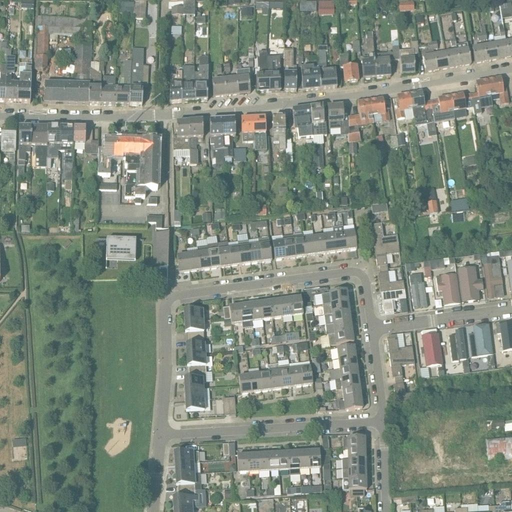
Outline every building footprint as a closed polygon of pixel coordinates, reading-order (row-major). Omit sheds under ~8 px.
[(335,15),(335,1),(319,1),(319,15),(335,15)] [(133,19),(145,20),(146,2),(137,2),(134,2),(134,9),(133,19)] [(182,16),(194,16),(194,2),(192,2),(182,2),(182,9),(182,16)] [(300,3),(300,13),(317,13),(317,3),(300,3)] [(501,14),(511,12),(511,11),(510,4),(499,7),(501,14)] [(508,59),(505,43),(505,38),(502,26),(498,27),(500,44),(494,45),(497,61),(508,59)] [(172,27),(172,35),(182,35),(182,28),(172,27)] [(425,74),(436,72),(433,56),(432,51),(431,44),(427,45),(428,52),(427,52),(428,57),(422,58),(425,74)] [(497,61),(494,45),(483,47),(486,63),(497,61)] [(474,65),(486,63),(483,47),(471,49),(474,65)] [(375,79),(389,78),(388,62),(399,62),(399,60),(398,49),(391,49),(392,55),(373,57),(373,58),(375,79)] [(131,63),(129,107),(141,108),(143,51),(132,50),(132,63),(131,63)] [(336,90),(336,89),(335,71),(326,71),(326,67),(324,68),(324,50),(317,50),(319,73),(318,73),(320,91),(336,90)] [(470,66),(467,50),(456,52),(459,68),(470,66)] [(279,93),(278,75),(273,76),(272,62),(272,52),(265,53),(267,94),(279,93)] [(295,93),(295,92),(295,68),(292,68),(292,52),(283,52),(283,93),(295,93)] [(448,70),(459,68),(456,52),(445,54),(448,70)] [(256,94),(267,94),(265,53),(260,53),(260,63),(261,76),(255,77),(256,94)] [(445,54),(438,55),(433,56),(436,72),(448,70),(445,54)] [(100,106),(100,90),(101,73),(103,73),(104,56),(99,56),(99,65),(90,64),(89,106),(100,106)] [(339,70),(343,69),(344,84),(357,83),(355,67),(347,68),(347,60),(346,60),(346,56),(339,57),(339,70)] [(15,58),(6,57),(6,63),(6,66),(4,104),(17,104),(18,85),(11,85),(11,74),(14,74),(15,58)] [(36,57),(35,71),(43,72),(47,69),(47,58),(36,57)] [(298,92),(320,91),(318,73),(314,73),(313,68),(301,69),(301,65),(302,65),(302,57),(298,57),(298,92)] [(207,103),(206,85),(207,85),(207,58),(198,58),(198,69),(197,78),(200,78),(200,85),(194,85),(194,103),(207,103)] [(375,79),(373,58),(361,59),(363,80),(375,79)] [(400,77),(414,76),(413,60),(407,60),(399,60),(399,62),(400,77)] [(90,64),(90,62),(75,62),(75,77),(76,77),(76,85),(44,84),(43,105),(89,106),(90,64)] [(114,107),(129,107),(131,63),(125,63),(122,66),(121,80),(118,84),(118,91),(115,90),(114,107)] [(17,104),(29,105),(31,65),(18,65),(18,76),(20,76),(20,85),(18,85),(17,104)] [(194,103),(194,85),(193,71),(193,68),(181,68),(181,74),(181,104),(194,103)] [(169,105),(181,104),(181,74),(175,74),(175,78),(169,78),(169,105)] [(100,106),(114,107),(115,90),(114,90),(115,78),(108,78),(103,78),(103,86),(103,90),(100,90),(100,106)] [(237,96),(249,95),(248,78),(235,79),(237,96)] [(225,97),(237,96),(235,79),(223,80),(225,97)] [(213,99),(225,97),(223,80),(211,81),(213,99)] [(500,103),(507,102),(504,86),(501,87),(500,80),(487,82),(490,98),(499,97),(500,103)] [(478,100),(490,98),(487,82),(475,84),(477,95),(470,96),(471,105),(472,110),(479,109),(478,100)] [(436,138),(432,117),(430,103),(423,104),(421,94),(409,96),(412,112),(413,124),(425,121),(428,140),(436,138)] [(403,114),(412,112),(409,96),(396,98),(398,111),(395,112),(397,121),(404,120),(403,114)] [(464,106),(471,105),(470,96),(463,97),(462,96),(450,99),(453,114),(465,112),(464,106)] [(440,117),(453,114),(450,99),(437,101),(437,102),(430,103),(432,117),(440,116),(440,117)] [(381,124),(389,123),(388,113),(385,114),(383,101),(370,103),(373,125),(381,124)] [(348,123),(348,129),(373,126),(373,125),(370,103),(357,105),(359,117),(347,119),(348,123)] [(338,138),(346,137),(346,136),(349,136),(348,129),(348,123),(342,123),(341,107),(327,108),(328,125),(337,124),(338,138)] [(309,109),(312,133),(318,133),(319,140),(324,139),(323,119),(322,108),(309,109)] [(301,143),(306,142),(312,142),(312,133),(309,109),(291,111),(294,129),(294,134),(301,134),(301,143)] [(285,152),(284,140),(284,119),(272,119),(273,145),(278,145),(278,152),(285,152)] [(248,137),(253,136),(252,120),(240,121),(241,137),(242,142),(248,142),(248,137)] [(265,135),(264,120),(252,120),(253,136),(259,136),(259,142),(265,141),(265,135)] [(221,122),(223,152),(225,152),(232,151),(231,144),(230,144),(230,140),(235,139),(234,121),(221,122)] [(220,152),(223,152),(221,122),(209,122),(210,140),(214,140),(214,145),(213,145),(213,152),(220,152)] [(196,167),(196,165),(195,147),(195,141),(202,140),(201,123),(188,124),(189,153),(189,167),(196,167)] [(173,153),(189,153),(188,124),(176,125),(176,138),(172,138),(173,153)] [(18,129),(18,167),(24,167),(24,163),(25,163),(25,154),(30,154),(30,148),(31,129),(18,129)] [(40,169),(46,170),(47,129),(31,129),(30,148),(35,148),(35,158),(40,158),(40,169)] [(60,160),(60,153),(61,129),(47,129),(46,170),(50,169),(50,160),(60,160)] [(61,129),(60,153),(64,153),(64,166),(72,166),(73,147),(73,129),(61,129)] [(92,157),(98,157),(98,152),(98,143),(90,143),(91,130),(88,130),(73,129),(73,147),(84,147),(84,155),(86,157),(92,157)] [(349,136),(346,136),(346,137),(347,144),(347,145),(356,144),(359,143),(358,134),(349,136)] [(1,155),(9,155),(14,155),(15,137),(1,136),(1,155)] [(391,149),(397,148),(395,138),(389,139),(391,149)] [(104,152),(98,152),(98,157),(97,178),(103,179),(109,179),(110,161),(122,162),(122,160),(124,160),(125,143),(104,142),(104,152)] [(157,192),(158,144),(125,143),(124,160),(124,170),(126,170),(126,188),(124,188),(124,200),(135,200),(140,200),(144,200),(144,192),(157,192)] [(321,150),(313,151),(313,158),(314,170),(323,169),(321,150)] [(430,223),(438,221),(435,203),(442,202),(440,189),(425,191),(430,223)] [(469,211),(467,200),(450,203),(452,213),(469,211)] [(372,216),(383,214),(382,205),(371,207),(372,216)] [(255,217),(266,217),(266,208),(255,208),(255,217)] [(511,211),(490,215),(492,227),(511,224),(511,211)] [(374,249),(398,246),(397,237),(383,239),(381,225),(373,226),(374,230),(371,230),(374,249)] [(346,253),(356,251),(354,234),(343,235),(346,253)] [(154,270),(167,270),(168,235),(155,235),(154,270)] [(305,258),(303,241),(302,235),(292,236),(293,242),(295,259),(305,258)] [(336,254),(346,253),(343,235),(333,236),(336,254)] [(325,255),(336,254),(333,236),(323,238),(325,255)] [(315,257),(325,255),(323,238),(313,239),(315,257)] [(257,240),(258,247),(261,264),(270,263),(271,263),(269,245),(268,239),(257,240)] [(305,258),(315,257),(313,239),(303,241),(305,258)] [(135,242),(135,241),(106,240),(106,241),(106,259),(135,260),(135,242)] [(285,261),(295,259),(293,242),(283,243),(285,261)] [(274,262),(285,261),(283,243),(272,245),(274,262)] [(379,272),(387,271),(385,257),(399,255),(398,246),(374,249),(377,269),(379,268),(379,272)] [(251,265),(261,264),(258,247),(248,248),(251,265)] [(240,267),(251,265),(248,248),(238,250),(240,267)] [(230,268),(240,267),(238,250),(228,251),(230,268)] [(220,270),(230,268),(228,251),(218,252),(220,270)] [(210,271),(220,270),(218,252),(208,254),(210,271)] [(200,272),(210,271),(208,254),(197,255),(200,272)] [(190,274),(200,272),(197,255),(187,257),(190,274)] [(480,266),(487,265),(486,257),(479,258),(479,256),(473,257),(474,263),(480,262),(480,266)] [(179,275),(190,274),(187,257),(177,258),(179,275)] [(448,274),(456,273),(455,265),(454,260),(448,260),(449,266),(447,267),(448,274)] [(430,269),(430,272),(444,270),(443,261),(429,263),(430,269)] [(407,265),(408,276),(421,275),(420,264),(407,265)] [(496,301),(495,288),(503,287),(502,279),(493,280),(491,266),(483,267),(488,302),(496,301)] [(380,295),(404,292),(403,283),(389,285),(387,271),(379,272),(380,275),(378,276),(380,295)] [(462,305),(478,302),(474,271),(458,273),(462,305)] [(446,309),(459,307),(456,276),(442,278),(443,284),(446,309)] [(435,310),(431,286),(430,279),(414,281),(418,313),(435,310)] [(386,318),(393,317),(391,303),(405,301),(404,292),(380,295),(383,314),(385,314),(386,318)] [(330,306),(347,303),(346,293),(329,295),(330,306)] [(290,301),(292,318),(301,317),(303,317),(300,299),(299,299),(290,301)] [(282,319),(292,318),(290,301),(280,302),(282,319)] [(272,321),(282,319),(280,302),(270,303),(272,321)] [(262,322),(272,321),(270,303),(260,305),(262,322)] [(331,316),(349,314),(347,303),(330,306),(331,316)] [(252,323),(262,322),(260,305),(250,306),(252,323)] [(242,325),(252,323),(250,306),(239,308),(242,325)] [(231,326),(242,325),(239,308),(228,309),(230,321),(231,326)] [(184,324),(202,323),(202,312),(183,313),(184,324)] [(333,326),(350,324),(349,314),(331,316),(333,326)] [(186,341),(203,340),(202,323),(184,324),(185,335),(186,335),(186,341)] [(511,349),(511,323),(506,324),(507,334),(500,335),(501,344),(509,343),(509,350),(511,349)] [(334,336),(351,334),(350,324),(333,326),(334,336)] [(476,359),(493,357),(489,327),(472,329),(476,359)] [(467,362),(466,352),(463,331),(454,332),(458,363),(467,362)] [(329,348),(353,345),(351,334),(334,336),(327,337),(329,348)] [(426,370),(441,368),(436,335),(422,337),(426,370)] [(413,357),(412,349),(398,351),(396,336),(388,338),(389,341),(387,341),(389,360),(413,357)] [(186,358),(204,357),(203,340),(186,341),(187,347),(185,347),(186,358)] [(297,354),(307,353),(306,345),(296,346),(297,353),(297,354)] [(338,361),(355,359),(353,349),(336,351),(338,361)] [(188,375),(205,374),(204,357),(186,358),(187,369),(188,369),(188,375)] [(394,383),(402,382),(400,368),(414,366),(413,357),(389,360),(392,380),(394,380),(394,383)] [(339,371),(356,369),(355,359),(338,361),(339,371)] [(299,371),(302,388),(312,387),(310,369),(299,371)] [(334,383),(357,379),(356,369),(339,371),(327,373),(329,383),(334,383)] [(292,389),(302,388),(299,371),(289,372),(292,389)] [(282,391),(292,389),(289,372),(279,374),(282,391)] [(184,392),(202,391),(202,385),(206,384),(205,374),(188,375),(189,381),(183,381),(184,392)] [(271,392),(282,391),(279,374),(269,375),(271,392)] [(261,393),(271,392),(269,375),(259,376),(261,393)] [(251,395),(261,393),(259,376),(249,378),(251,395)] [(241,396),(251,395),(249,378),(239,379),(238,379),(240,396),(241,396)] [(342,392),(359,390),(357,379),(334,383),(336,393),(342,392)] [(419,404),(418,394),(404,396),(402,382),(394,383),(395,387),(393,387),(395,406),(395,407),(419,404)] [(343,402),(360,399),(359,390),(342,392),(343,402)] [(185,403),(203,402),(202,391),(184,392),(185,403)] [(345,413),(362,410),(360,399),(343,402),(345,413)] [(203,402),(185,403),(185,414),(204,413),(203,402)] [(27,439),(13,440),(14,459),(27,459),(27,439)] [(347,451),(364,450),(364,440),(342,441),(342,451),(347,451)] [(347,461),(365,461),(364,450),(347,451),(347,461)] [(299,472),(310,471),(309,453),(298,454),(299,472)] [(309,453),(310,471),(320,470),(319,453),(309,453)] [(174,466),(193,465),(192,454),(174,455),(174,466)] [(279,473),(289,472),(288,454),(278,455),(279,473)] [(299,472),(298,454),(288,454),(289,472),(289,478),(299,477),(299,472)] [(269,473),(279,473),(278,455),(268,456),(269,473)] [(248,475),(259,474),(258,456),(247,457),(248,475)] [(259,474),(269,473),(268,456),(258,456),(259,474)] [(237,475),(248,475),(247,457),(236,458),(237,475)] [(342,472),(365,471),(365,461),(347,461),(341,461),(342,472)] [(175,477),(193,476),(193,465),(174,466),(175,477)] [(342,482),(365,481),(365,471),(342,472),(342,482)] [(177,494),(194,493),(193,476),(175,477),(176,488),(177,488),(177,494)] [(349,493),(364,492),(366,492),(366,491),(365,481),(342,482),(342,493),(349,493)] [(173,511),(191,510),(191,504),(195,503),(194,493),(177,494),(178,500),(172,500),(173,511)]
